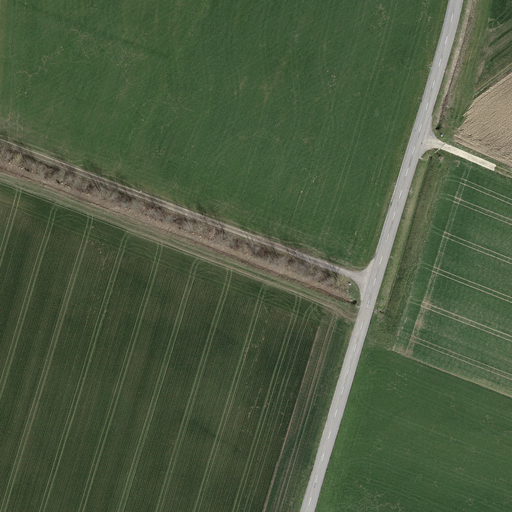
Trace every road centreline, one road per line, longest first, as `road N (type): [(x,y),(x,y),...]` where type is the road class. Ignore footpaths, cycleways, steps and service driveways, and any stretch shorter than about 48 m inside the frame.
road 1 (tertiary): [(307,511),(454,0)]
road 2 (track): [(0,141),(374,282)]
